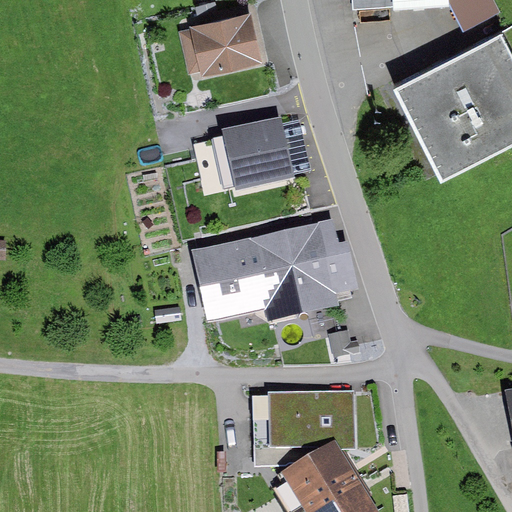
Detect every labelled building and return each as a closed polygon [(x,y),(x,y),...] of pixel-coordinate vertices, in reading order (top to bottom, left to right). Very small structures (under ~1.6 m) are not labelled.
[(404,0),(352,0),(353,11),(405,7),(404,0)] [(448,0),(464,31),(499,13),(491,0),(448,0)] [(216,2),(195,7),(197,19),(218,14),(216,2)] [(251,13),(191,27),(191,29),(180,32),(190,74),(200,71),(201,75),(262,61),(251,13)] [(511,54),(501,32),(394,86),(441,178),(511,142),(511,54)] [(281,121),(222,134),(224,141),(194,148),(205,196),(233,189),(235,197),(295,183),(294,177),(282,126),(281,121)] [(299,122),(282,126),(294,177),(311,173),(299,122)] [(333,222),(189,255),(206,329),(265,315),(268,327),(338,311),(335,297),(358,292),(348,246),(339,248),(333,222)] [(170,274),(146,277),(148,290),(172,287),(170,274)] [(347,333),(329,337),(333,362),(361,357),(359,343),(349,345),(347,333)] [(356,451),(354,395),(269,398),(270,402),(254,403),(256,470),(296,468),(336,444),(341,452),(356,451)] [(303,511),(308,511),(361,480),(346,453),(343,455),(341,452),(336,444),(296,468),(281,477),(303,511)] [(361,480),(308,511),(376,511),(369,500),(372,498),(361,480)]
